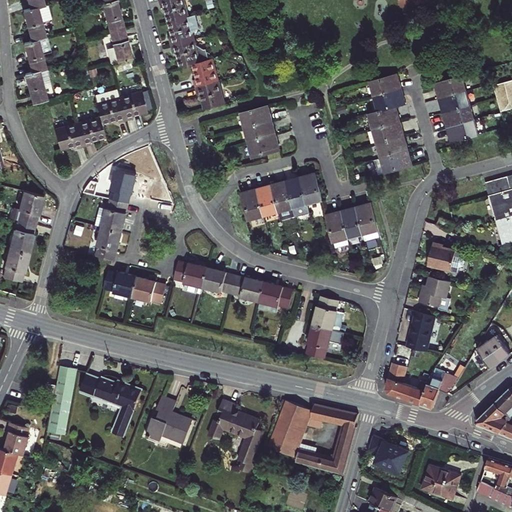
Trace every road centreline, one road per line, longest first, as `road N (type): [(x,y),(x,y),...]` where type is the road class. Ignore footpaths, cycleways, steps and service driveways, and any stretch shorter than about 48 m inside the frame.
road 1 (tertiary): [(368,403),(32,323)]
road 2 (residential): [(389,296),(260,262),(227,243),(205,216)]
road 3 (residential): [(178,229),(167,265),(131,256),(142,210),(159,214)]
road 4 (residential): [(70,196),(32,323)]
road 5 (residential): [(389,296),(415,201),(441,179)]
road 6 (residential): [(173,125),(139,0)]
road 7 (residential): [(173,125),(108,154),(70,196)]
road 8 (residential): [(205,216),(237,177),(309,156)]
